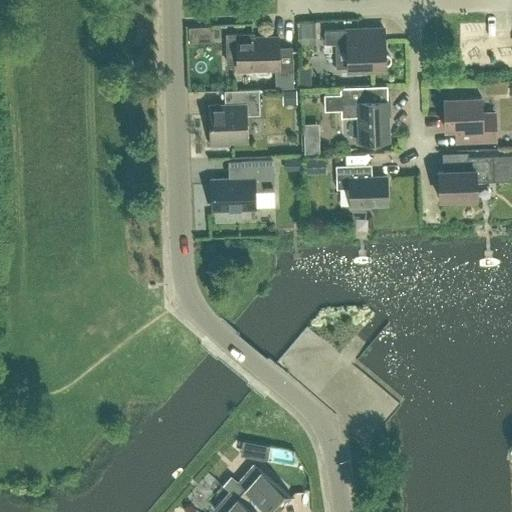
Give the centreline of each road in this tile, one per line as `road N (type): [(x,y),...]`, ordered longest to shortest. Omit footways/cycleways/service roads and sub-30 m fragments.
road 1 (residential): [(268,373),(184,295),(171,0)]
road 2 (residential): [(268,373),(326,434),(340,511)]
road 3 (residential): [(415,147),(411,2)]
road 4 (residential): [(411,2),(288,8),(288,0)]
